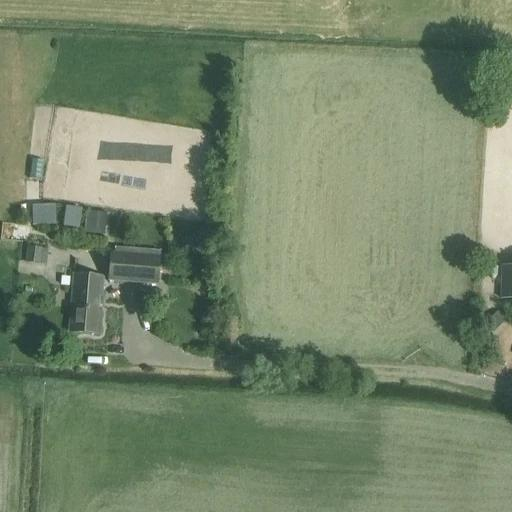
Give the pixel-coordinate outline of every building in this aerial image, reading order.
[(89,209),(86,235),(105,237),(108,212),(89,209)] [(207,226),(187,238),(196,252),(215,240),(207,226)] [(26,263),(46,265),(48,250),(28,247),(26,263)] [(157,284),(159,258),(110,254),(108,280),(157,284)] [(511,266),(501,267),(501,299),(511,299),(511,266)] [(71,286),(73,276),(61,275),(61,271),(53,270),(51,283),(71,286)] [(73,274),(69,324),(69,332),(98,334),(100,308),(97,308),(98,296),(101,296),(103,277),(73,274)]
